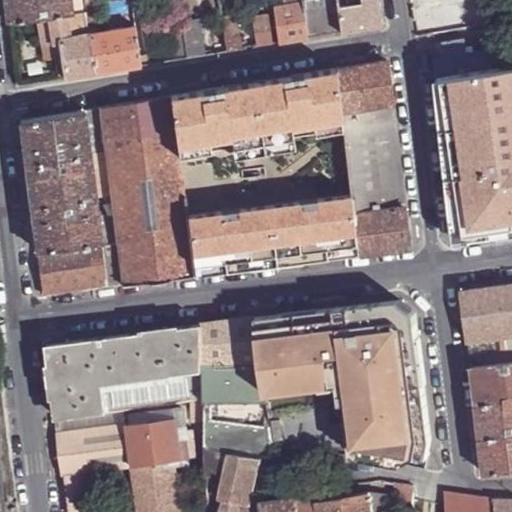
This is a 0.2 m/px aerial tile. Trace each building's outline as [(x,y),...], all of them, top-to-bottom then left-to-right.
[(72,12),(70,0),(4,0),(4,1),(7,22),(39,17),(72,12)] [(340,32),(335,0),(298,0),(299,3),(305,38),(323,35),(340,32)] [(335,0),(340,32),(381,25),(378,0),(335,0)] [(289,40),(305,38),(299,3),(271,8),(277,42),(289,40)] [(434,12),(438,33),(469,28),(465,7),(434,12)] [(61,79),(95,73),(88,33),(84,11),(72,12),(39,17),(42,40),(43,48),(53,47),(56,76),(61,79)] [(255,46),(271,43),(267,14),(251,16),(255,46)] [(227,51),(242,48),(236,15),(222,18),(223,26),(227,51)] [(186,57),(205,54),(200,19),(181,22),(181,24),(186,57)] [(171,60),(186,57),(181,24),(167,27),(171,60)] [(118,69),(141,65),(134,26),(88,33),(95,73),(118,69)] [(212,53),(227,51),(223,26),(209,28),(212,53)] [(438,71),(438,79),(492,70),(490,49),(466,53),(464,37),(434,42),(438,71)] [(361,64),(336,68),(341,109),(390,102),(385,60),(361,64)] [(438,79),(443,117),(447,153),(511,144),(511,145),(511,166),(506,167),(507,176),(451,182),(454,213),(458,242),(487,238),(511,234),(511,66),(492,70),(438,79)] [(292,76),(169,96),(172,121),(176,149),(234,142),(295,134),(343,127),(341,109),(336,68),(292,76)] [(145,100),(101,108),(107,151),(113,196),(119,239),(119,242),(125,284),(160,280),(195,275),(186,215),(176,149),(172,121),(169,96),(145,100)] [(390,102),(341,109),(343,127),(352,193),(354,214),(403,208),(397,156),(390,102)] [(25,165),(107,151),(101,108),(19,121),(23,146),(25,165)] [(295,134),(234,142),(235,153),(296,144),(295,134)] [(113,196),(107,151),(25,165),(28,190),(31,208),(95,199),(113,196)] [(352,193),(186,215),(195,275),(282,264),(359,254),(354,214),(352,193)] [(101,242),(95,199),(31,208),(33,229),(36,252),(101,242)] [(403,208),(354,214),(359,254),(390,250),(408,248),(403,208)] [(101,246),(101,242),(36,252),(40,279),(42,295),(91,289),(125,284),(119,242),(101,246)] [(511,284),(464,291),(473,367),(511,362),(511,284)] [(429,459),(432,441),(417,313),(400,299),(361,304),(256,318),(264,385),(303,379),(305,393),(320,391),(319,384),(342,380),(352,385),(354,404),(346,405),(349,425),(359,424),(363,449),(414,457),(429,459)] [(241,401),(229,400),(228,390),(250,391),(250,399),(266,400),(266,398),(264,385),(256,318),(243,319),(214,323),(204,324),(207,399),(207,418),(207,423),(208,449),(275,462),(274,446),(273,445),(270,426),(246,423),(246,412),(241,401)] [(48,344),(54,389),(58,418),(128,410),(177,404),(194,402),(207,399),(204,324),(169,329),(99,338),(70,342),(48,344)] [(478,405),(511,400),(511,362),(473,367),(474,377),(476,394),(478,405)] [(266,398),(305,393),(303,379),(264,385),(266,398)] [(320,391),(321,394),(339,391),(341,406),(346,405),(354,404),(352,385),(342,380),(319,384),(320,391)] [(195,422),(207,423),(207,418),(207,399),(194,402),(195,422)] [(511,400),(478,405),(480,428),(482,440),(511,436),(511,400)] [(179,417),(181,434),(192,433),(189,407),(134,415),(134,423),(179,417)] [(129,424),(128,410),(58,418),(59,431),(85,429),(90,472),(135,466),(129,424)] [(95,511),(90,472),(85,429),(59,431),(65,475),(69,511),(181,511),(175,461),(198,458),(195,433),(192,433),(181,434),(179,417),(134,423),(129,424),(135,466),(140,511),(95,511)] [(359,424),(349,425),(354,459),(403,468),(413,461),(414,457),(363,449),(359,424)] [(511,436),(482,440),(484,461),(486,475),(511,472),(511,436)] [(208,449),(209,461),(273,475),(275,462),(208,449)] [(265,511),(264,501),(251,502),(257,477),(228,470),(224,494),(217,511),(265,511)] [(496,511),(495,499),(445,491),(446,511),(496,511)] [(372,511),(369,492),(318,499),(319,511),(372,511)] [(265,511),(319,511),(318,499),(302,502),(301,496),(264,501),(265,511)] [(511,511),(511,499),(501,499),(495,499),(496,511),(511,511)]
